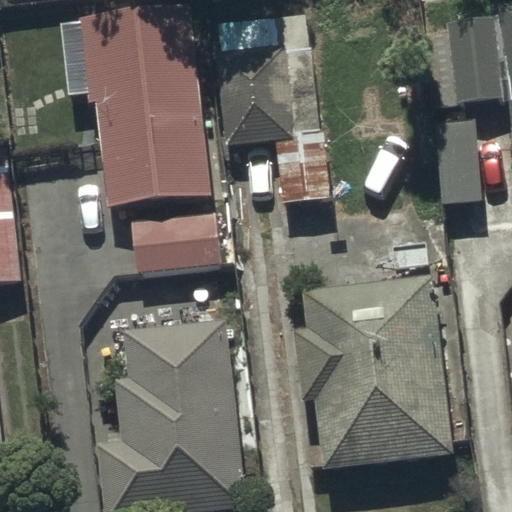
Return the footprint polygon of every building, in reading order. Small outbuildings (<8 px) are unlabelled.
[(188,10),(73,23),(83,109),(92,108),(104,215),(210,203),(188,10)] [(511,13),(502,15),(511,101),(511,13)] [(502,29),(453,34),(460,110),(509,105),(502,29)] [(285,50),(215,56),(223,149),(294,143),(285,50)] [(479,128),(440,132),(446,210),(486,207),(479,128)] [(1,154),(0,153),(0,288),(16,287),(1,154)] [(214,216),(128,225),(134,281),(220,272),(214,216)] [(439,284),(302,301),(307,341),(294,343),(302,415),(316,413),(324,482),(460,466),(439,284)] [(243,511),(225,330),(122,341),(127,387),(111,389),(118,450),(94,452),(100,511),(243,511)]
